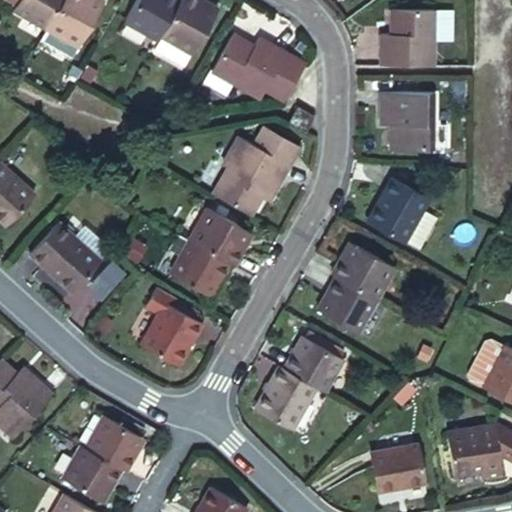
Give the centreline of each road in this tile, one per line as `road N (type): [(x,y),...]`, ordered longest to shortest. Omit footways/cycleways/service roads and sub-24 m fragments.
road 1 (residential): [(195,417),(324,186),(336,147),(332,43),(294,0)]
road 2 (residential): [(0,285),(94,370),(195,417)]
road 3 (residential): [(195,417),(306,511)]
